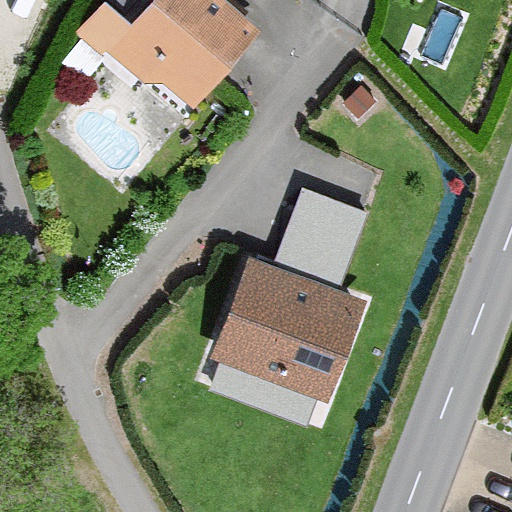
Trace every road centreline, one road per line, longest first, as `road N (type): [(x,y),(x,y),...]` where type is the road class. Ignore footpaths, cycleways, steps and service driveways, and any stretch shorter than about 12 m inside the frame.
road 1 (residential): [(0,174),(92,427),(147,511)]
road 2 (secondary): [(405,511),(511,230)]
